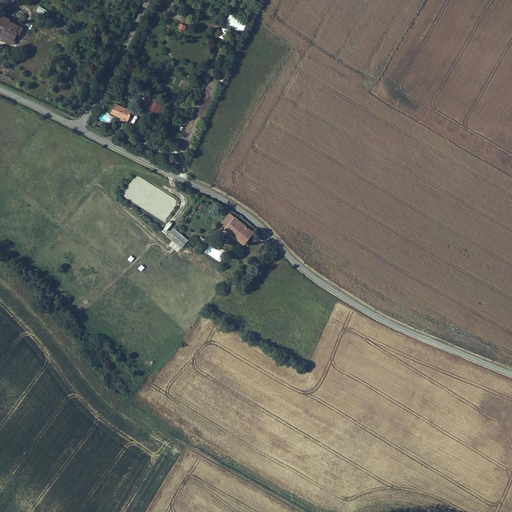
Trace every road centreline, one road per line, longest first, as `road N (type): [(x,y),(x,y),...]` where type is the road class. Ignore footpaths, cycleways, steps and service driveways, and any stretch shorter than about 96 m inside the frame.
road 1 (tertiary): [(77,128),(244,210),(309,273),(367,313),(511,373)]
road 2 (unclassified): [(77,128),(148,0)]
